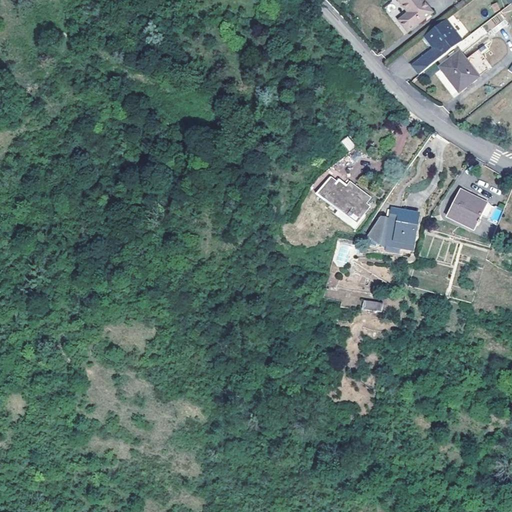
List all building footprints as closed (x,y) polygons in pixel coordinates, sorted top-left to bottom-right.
[(433,14),(422,0),(398,0),(409,14),(400,22),(410,33),(433,14)] [(506,15),(511,11),(511,6),(510,4),(502,9),(506,15)] [(450,31),(446,23),(428,37),(435,43),(432,46),(437,52),(439,51),(443,59),(456,48),(464,43),(457,37),(458,35),(454,30),(450,31)] [(435,43),(428,37),(426,38),(432,46),(435,43)] [(481,48),(467,56),(478,73),(491,65),(481,48)] [(480,79),(461,54),(442,70),(460,94),(480,79)] [(348,136),(341,141),(348,151),(355,147),(348,136)] [(369,199),(356,189),(354,191),(339,181),(336,183),(331,180),(318,197),(331,207),(329,212),(355,231),(366,218),(363,216),(369,208),(365,205),(369,199)] [(498,224),(502,212),(459,192),(449,213),(477,226),(482,216),(498,224)] [(379,244),(402,249),(402,243),(411,245),(414,232),(415,232),(419,216),(402,212),(400,215),(392,213),(391,220),(383,219),(370,236),(381,239),(379,244)] [(359,310),(379,313),(380,305),(361,302),(359,310)]
